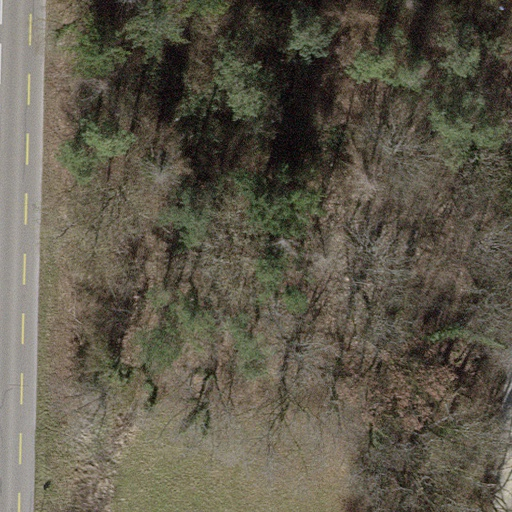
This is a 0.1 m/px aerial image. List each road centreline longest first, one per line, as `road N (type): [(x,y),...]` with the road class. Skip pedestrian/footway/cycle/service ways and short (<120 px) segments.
road 1 (tertiary): [(0,275),(6,0)]
road 2 (track): [(5,21),(134,0)]
